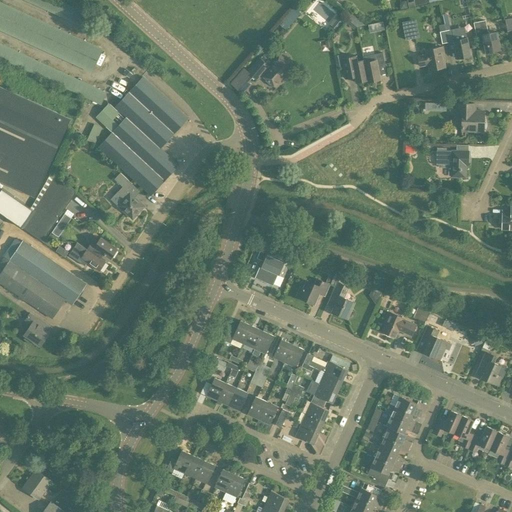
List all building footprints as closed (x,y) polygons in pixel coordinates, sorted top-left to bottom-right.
[(104,44),(0,0),(0,29),(93,69),(104,44)] [(303,0),(299,6),(304,10),(310,4),(304,0),(303,0)] [(282,27),(286,30),(300,14),(296,10),(282,27)] [(357,27),(365,25),(352,15),(346,23),(355,30),(357,27)] [(345,22),(337,16),(329,25),(337,31),(345,22)] [(401,22),(405,39),(419,36),(415,19),(401,22)] [(500,50),(496,33),(489,34),(489,32),(488,32),(485,21),(474,23),(477,42),(483,41),(485,53),(500,50)] [(445,31),(444,24),(439,26),(442,44),(448,43),(445,31)] [(450,30),(445,31),(448,43),(454,41),(457,58),(470,56),(465,31),(458,32),(457,29),(450,30)] [(428,65),(429,71),(445,68),(443,57),(444,57),(442,47),(426,51),(427,55),(418,57),(420,67),(428,65)] [(370,56),(371,61),(365,63),(368,80),(368,82),(380,80),(377,66),(385,65),(383,53),(370,56)] [(269,66),(260,58),(248,72),(244,68),(230,84),(243,95),(251,85),(249,83),(253,78),(257,81),(261,76),(276,88),(293,67),(279,55),(269,66)] [(368,80),(365,63),(364,63),(364,61),(357,62),(356,56),(343,59),(347,79),(355,77),(356,82),(368,80),(368,82),(368,80)] [(110,103),(96,117),(112,132),(98,147),(150,195),(179,165),(160,148),(188,118),(143,77),(115,107),(110,103)] [(0,86),(0,119),(58,146),(71,119),(0,86)] [(446,104),(425,103),(425,111),(446,111),(446,104)] [(461,131),(483,131),(483,111),(472,111),(473,104),(457,104),(457,112),(462,112),(461,131)] [(0,181),(34,198),(58,146),(0,119),(0,181)] [(101,128),(94,125),(87,140),(94,144),(101,128)] [(436,151),(436,164),(439,164),(439,168),(449,168),(449,176),(450,176),(450,177),(465,177),(465,165),(467,165),(468,152),(468,146),(457,145),(456,151),(446,151),(446,149),(436,148),(436,151)] [(143,205),(125,188),(131,181),(120,172),(114,179),(122,186),(110,199),(132,219),(143,207),(143,205)] [(56,175),(33,210),(0,189),(0,213),(43,242),(75,192),(56,175)] [(64,214),(58,223),(64,228),(71,218),(64,214)] [(511,214),(503,214),(503,230),(511,230),(511,214)] [(92,242),(87,249),(99,258),(103,253),(110,258),(117,248),(101,237),(96,245),(92,242)] [(86,284),(23,241),(9,261),(65,298),(64,299),(65,299),(72,304),(86,284)] [(87,249),(77,243),(68,255),(84,266),(86,262),(99,271),(105,261),(99,258),(87,249)] [(277,252),(263,245),(257,259),(264,262),(262,268),(259,267),(255,278),(273,286),(278,275),(281,277),(287,263),(275,258),(277,252)] [(57,251),(64,257),(68,252),(60,246),(57,251)] [(0,274),(0,282),(52,318),(65,299),(64,299),(65,298),(9,261),(0,274)] [(330,285),(335,272),(322,266),(322,267),(320,270),(329,274),(325,283),(317,279),(315,285),(306,281),(303,288),(300,287),(296,297),(314,305),(319,294),(325,296),(330,285)] [(335,287),(330,298),(337,301),(334,306),(332,312),(347,319),(349,319),(351,319),(354,318),(355,316),(356,313),(355,310),(353,309),(352,308),(354,303),(344,298),(350,286),(338,282),(341,275),(335,272),(330,285),(335,287)] [(414,317),(425,322),(428,313),(429,312),(418,307),(414,317)] [(24,339),(31,344),(33,341),(40,346),(48,333),(41,328),(45,323),(30,313),(25,320),(32,325),(25,336),(26,336),(24,339)] [(417,324),(404,319),(390,313),(382,332),(395,338),(398,330),(411,336),(417,324)] [(456,325),(444,320),(442,325),(453,331),(456,325)] [(240,321),(236,330),(230,327),(224,341),(230,344),(232,339),(243,344),(251,326),(240,321)] [(263,331),(251,326),(243,344),(254,349),(263,331)] [(451,344),(442,341),(432,337),(435,330),(427,327),(422,339),(428,341),(423,353),(439,360),(444,349),(449,351),(451,344)] [(263,331),(254,349),(265,354),(274,337),(263,331)] [(476,334),(467,337),(469,341),(473,339),(475,346),(482,343),(480,335),(476,336),(476,334)] [(486,338),(482,347),(489,350),(494,339),(487,336),(486,338)] [(285,363),(293,345),(281,340),(273,358),(285,363)] [(304,350),(293,345),(285,363),(296,368),(304,350)] [(497,385),(505,368),(494,363),(496,357),(486,352),(480,364),(486,367),(481,378),(497,385)] [(307,353),(303,363),(313,368),(313,367),(320,370),(325,372),(324,373),(342,381),(347,370),(350,363),(333,355),(329,362),(327,368),(323,366),(312,361),(314,356),(307,353)] [(229,375),(234,364),(228,362),(223,372),(229,375)] [(259,363),(257,367),(249,363),(246,368),(254,372),(254,373),(260,376),(265,365),(259,363)] [(240,367),(234,364),(229,375),(235,378),(240,367)] [(271,368),(265,365),(260,376),(266,378),(271,368)] [(260,376),(254,373),(250,382),(256,385),(260,376)] [(291,390),(294,383),(297,375),(292,373),(286,387),(287,387),(287,388),(291,390)] [(342,381),(324,373),(319,384),(337,392),(342,381)] [(260,376),(256,385),(262,387),(266,378),(260,376)] [(217,401),(225,383),(214,378),(206,396),(217,401)] [(307,392),(314,394),(312,399),(324,405),(326,401),(332,404),(337,392),(319,384),(312,381),(307,392)] [(225,383),(217,401),(216,404),(220,406),(221,403),(228,406),(237,389),(225,383)] [(304,387),(294,383),(291,390),(301,394),(304,387)] [(291,390),(287,388),(282,400),(286,402),(289,395),(291,390)] [(248,394),(237,389),(228,406),(240,411),(248,394)] [(301,394),(291,390),(289,395),(299,399),(301,394)] [(258,420),(266,402),(255,397),(247,415),(258,420)] [(399,397),(394,407),(419,418),(422,413),(414,410),(417,405),(399,397)] [(324,405),(312,399),(311,402),(307,400),(302,412),(306,413),(305,414),(323,423),(328,411),(322,409),(324,405)] [(266,402),(258,420),(270,425),(278,407),(266,402)] [(279,416),(285,419),(286,417),(290,419),(291,416),(287,414),(290,406),(286,404),(283,411),(281,411),(279,416)] [(389,414),(389,416),(419,430),(421,424),(410,419),(412,415),(394,407),(391,414),(389,414)] [(454,433),(462,416),(451,411),(445,423),(439,420),(434,433),(440,436),(444,428),(454,433)] [(305,414),(300,426),(318,434),(323,423),(305,414)] [(285,419),(279,416),(275,424),(281,427),(285,419)] [(388,418),(389,420),(386,427),(388,428),(403,434),(405,430),(417,435),(419,430),(389,416),(388,418)] [(473,421),(462,416),(454,433),(460,436),(458,440),(463,443),(462,446),(468,449),(474,435),(468,432),(473,421)] [(318,434),(300,426),(295,437),(313,445),(318,434)] [(474,435),(468,449),(476,452),(479,444),(490,449),(497,431),(486,426),(481,438),(474,435)] [(383,434),(382,436),(409,448),(411,443),(404,440),(406,435),(403,434),(388,428),(385,434),(383,434)] [(497,431),(490,449),(501,454),(497,461),(504,464),(510,451),(503,448),(509,437),(497,431)] [(382,437),(383,439),(379,447),(397,455),(399,450),(406,453),(409,448),(382,436),(382,437)] [(379,447),(377,453),(375,454),(374,456),(375,457),(400,468),(402,463),(395,459),(397,455),(379,447)] [(166,470),(168,471),(165,478),(168,480),(171,472),(173,469),(184,473),(192,456),(181,450),(176,460),(171,458),(166,470)] [(192,456),(184,473),(195,479),(203,461),(192,456)] [(385,482),(388,475),(390,470),(398,473),(400,468),(375,457),(370,467),(367,474),(385,482)] [(203,461),(195,479),(207,484),(215,466),(203,461)] [(226,492),(234,474),(222,469),(214,487),(226,492)] [(52,482),(36,470),(23,488),(39,500),(52,482)] [(234,474),(226,492),(237,497),(245,479),(234,474)] [(244,493),(250,495),(255,485),(249,482),(244,493)] [(342,484),(340,490),(351,494),(353,489),(342,484)] [(174,495),(176,491),(165,486),(164,487),(160,485),(156,493),(161,495),(163,490),(174,495)] [(360,488),(356,498),(373,506),(381,509),(383,503),(376,500),(378,496),(380,490),(369,485),(367,491),(360,488)] [(203,502),(208,492),(202,489),(197,499),(203,502)] [(176,491),(174,495),(175,496),(173,501),(187,507),(190,498),(187,497),(188,496),(176,491)] [(265,502),(283,510),(288,499),(271,491),(265,502)] [(91,505),(97,501),(91,492),(85,495),(91,505)] [(208,492),(203,502),(209,504),(213,494),(208,492)] [(250,495),(244,493),(242,498),(240,497),(237,502),(245,506),(250,495)] [(356,498),(353,505),(351,505),(350,507),(361,511),(375,511),(371,510),(373,506),(356,498)] [(65,511),(51,501),(42,511),(65,511)] [(265,502),(261,511),(282,511),(283,510),(265,502)]
